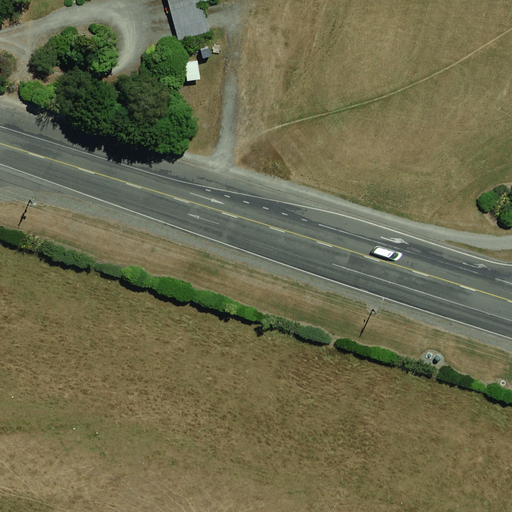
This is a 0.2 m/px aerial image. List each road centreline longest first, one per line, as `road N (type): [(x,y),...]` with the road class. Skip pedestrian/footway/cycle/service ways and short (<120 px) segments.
road 1 (trunk): [(327,247),(0,143)]
road 2 (trunk): [(511,303),(327,247)]
road 3 (trunk): [(327,247),(511,274)]
